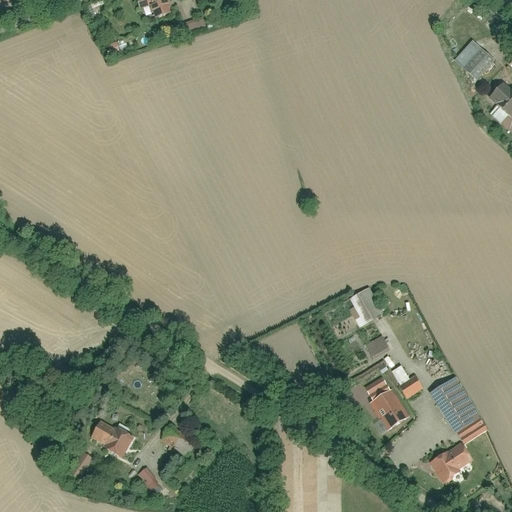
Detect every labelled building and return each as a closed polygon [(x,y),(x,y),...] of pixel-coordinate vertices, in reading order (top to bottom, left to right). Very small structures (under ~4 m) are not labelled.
[(136,10),(146,8),(148,21),(168,17),(164,0),(139,0),(134,1),(136,10)] [(470,43),(453,62),(474,80),(491,60),(470,43)] [(493,111),(487,118),(497,126),(502,120),(507,124),(511,117),(511,99),(506,95),(494,86),(484,99),(496,109),(494,112),(493,111)] [(364,292),(346,302),(362,329),(380,319),(364,292)] [(379,341),(364,349),(371,363),(387,354),(379,341)] [(378,377),(360,389),(367,400),(384,388),(378,377)] [(392,392),(400,404),(419,392),(410,380),(392,392)] [(450,380),(425,397),(457,444),(483,427),(450,380)] [(389,393),(367,406),(384,433),(406,420),(389,393)] [(95,422),(87,439),(106,448),(104,452),(120,459),(130,438),(95,422)] [(169,430),(160,443),(185,459),(193,446),(169,430)] [(455,450),(427,468),(438,485),(466,467),(455,450)] [(69,474),(79,480),(92,460),(82,453),(69,474)] [(145,471),(137,478),(153,496),(161,489),(145,471)]
